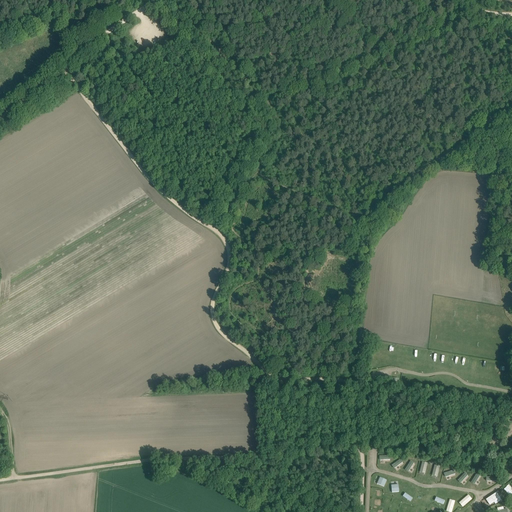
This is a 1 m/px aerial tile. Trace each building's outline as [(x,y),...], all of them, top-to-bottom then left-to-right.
[(400,458),(392,465),(395,468),(403,462),(400,458)] [(409,472),(414,462),(411,460),(406,469),(409,472)] [(465,471),(458,480),(462,483),(469,474),(465,471)] [(475,484),(481,475),(477,473),(472,482),(475,484)] [(378,484),(385,487),(388,480),(381,477),(378,484)] [(405,492),(403,496),(411,501),(414,498),(405,492)] [(496,503),(502,499),(498,492),(487,499),(490,505),(495,502),(496,503)] [(463,507),(473,499),(469,494),(459,503),(463,507)] [(450,499),(447,511),(450,511),(452,511),(455,500),(450,499)]
